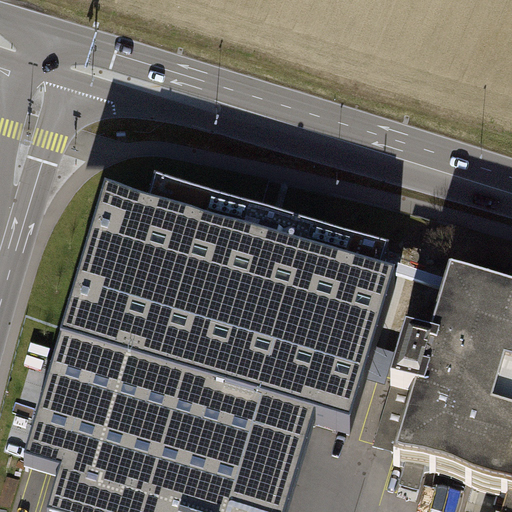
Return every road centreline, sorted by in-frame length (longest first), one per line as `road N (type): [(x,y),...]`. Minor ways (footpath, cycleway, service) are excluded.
road 1 (secondary): [(53,60),(511,194)]
road 2 (unclassified): [(0,261),(32,134)]
